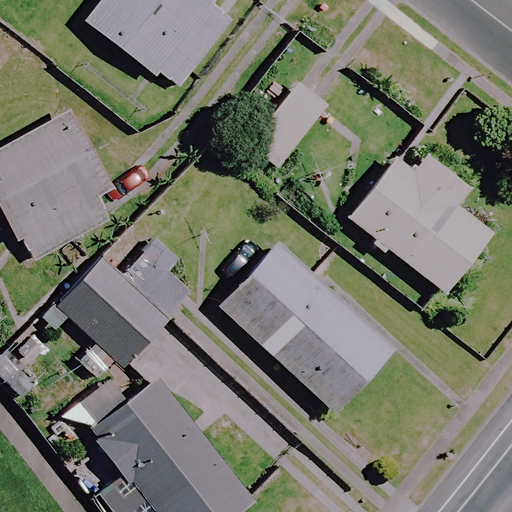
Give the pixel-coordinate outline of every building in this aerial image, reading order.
[(202,0),(97,0),(79,25),(171,93),(222,23),(198,5),(202,0)] [(322,111),(294,87),(242,146),(269,170),(322,111)] [(105,185),(62,110),(0,145),(0,219),(26,266),(100,223),(85,197),(105,185)] [(462,189),(417,156),(405,172),(388,160),(341,223),(440,296),(485,235),(448,208),(462,189)] [(384,353),(271,246),(244,273),(251,280),(219,314),(326,414),(384,353)] [(187,296),(141,252),(116,278),(100,263),(54,311),(116,370),(187,296)] [(234,511),(248,501),(150,381),(83,436),(145,511),(234,511)]
